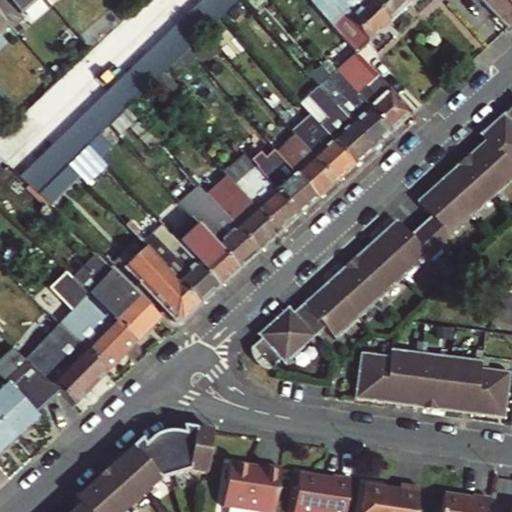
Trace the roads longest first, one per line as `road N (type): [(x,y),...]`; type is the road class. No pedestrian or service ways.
road 1 (residential): [(511,68),(183,364)]
road 2 (residential): [(183,364),(242,407),(511,451)]
road 3 (residential): [(17,511),(183,364)]
